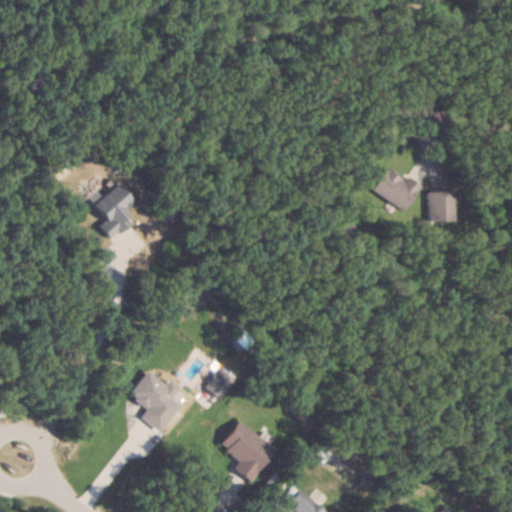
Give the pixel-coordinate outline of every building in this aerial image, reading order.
[(401,179),(383,166),(367,189),(399,211),(417,186),(403,176),(401,179)] [(129,201),(113,184),(89,206),(102,220),(95,226),(108,239),(130,219),(120,209),(129,201)] [(424,192),(424,221),(451,221),(451,192),(424,192)] [(236,460),(231,468),(248,481),(272,447),(234,421),(216,446),(236,460)] [(324,511),(294,491),(284,505),(295,511),(324,511)]
